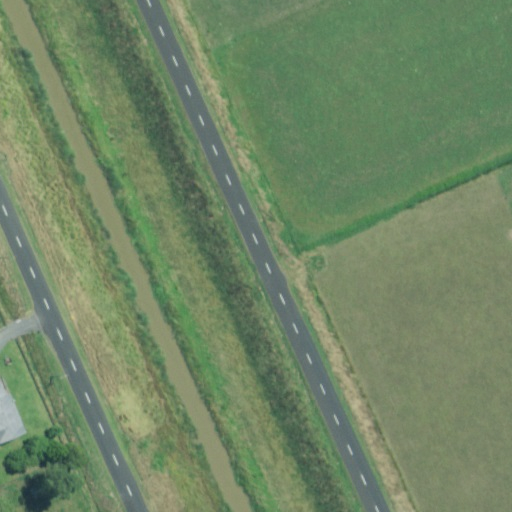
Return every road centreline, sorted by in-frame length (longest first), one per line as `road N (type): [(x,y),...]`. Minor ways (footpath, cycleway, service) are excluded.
road 1 (unclassified): [(144,0),(374,511)]
road 2 (unclassified): [(139,511),(0,203)]
